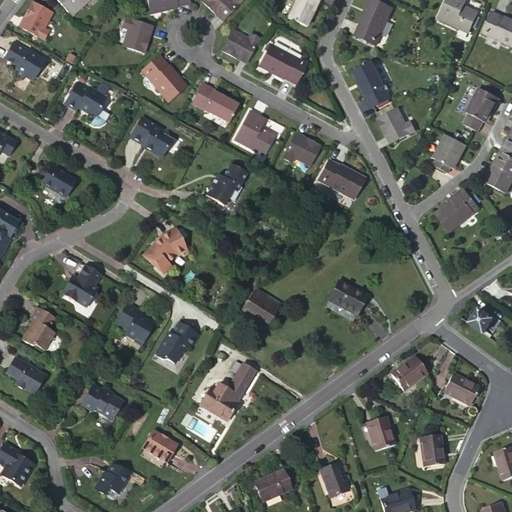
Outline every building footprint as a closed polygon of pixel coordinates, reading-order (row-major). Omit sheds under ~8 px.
[(52,0),(69,13),(79,0),(52,0)] [(139,0),(143,13),(183,0),(182,0),(139,0)] [(197,0),(196,1),(208,15),(210,13),(216,20),(237,1),(236,0),(197,0)] [(307,20),(315,0),(292,0),(283,21),(303,29),(307,20)] [(315,0),(307,20),(309,21),(317,0),(315,0)] [(376,0),(371,0),(355,36),(375,44),(392,7),(376,0)] [(443,0),(435,18),(465,32),(474,13),(467,10),(468,8),(460,4),(462,0),(443,0)] [(42,33),(51,18),(28,6),(20,21),(22,22),(17,31),(42,45),(47,36),(42,33)] [(216,20),(210,13),(208,15),(214,22),(216,20)] [(487,34),(511,45),(511,22),(496,15),(487,34)] [(115,33),(110,50),(134,58),(140,41),(137,40),(140,31),(113,22),(110,32),(115,33)] [(241,37),(226,28),(214,51),(230,59),(231,57),(239,62),(253,37),(244,32),(241,37)] [(24,56),(24,55),(6,45),(0,55),(0,63),(10,69),(8,73),(8,77),(15,77),(26,83),(32,72),(35,72),(39,64),(28,57),(27,58),(24,56)] [(254,66),(291,86),(301,67),(264,48),(254,66)] [(137,75),(165,106),(181,92),(153,61),(137,75)] [(357,80),(372,108),(390,99),(372,62),(353,71),(357,80)] [(357,80),(355,81),(369,109),(372,108),(357,80)] [(105,100),(88,91),(87,92),(76,85),(65,104),(77,111),(79,108),(83,110),(84,108),(87,110),(86,112),(94,117),(95,117),(97,116),(100,112),(99,110),(101,107),(105,100)] [(223,104),(224,102),(196,87),(195,89),(223,104)] [(469,114),(464,124),(478,132),(484,122),(486,123),(499,99),(479,88),(467,113),(469,114)] [(185,108),(222,127),(232,109),(223,104),(195,89),(185,108)] [(109,112),(101,107),(99,110),(100,112),(97,116),(95,117),(94,117),(90,123),(95,126),(100,125),(104,121),(109,112)] [(408,123),(400,108),(377,119),(385,135),(387,134),(392,143),(417,130),(413,121),(408,123)] [(246,113),(230,142),(260,157),(270,139),(264,136),(264,134),(257,130),(261,121),(246,113)] [(161,157),(170,141),(161,136),(159,131),(139,119),(128,138),(141,146),(146,149),(147,152),(157,158),(161,157)] [(0,151),(8,156),(16,143),(6,137),(0,133),(0,151)] [(511,133),(508,142),(506,140),(503,146),(511,151),(511,133)] [(466,145),(446,135),(434,158),(436,160),(433,166),(447,173),(451,167),(454,168),(466,145)] [(289,162),(304,170),(316,147),(300,139),(299,141),(291,136),(277,162),(286,166),(289,162)] [(511,151),(503,146),(500,152),(502,153),(495,165),(511,174),(511,151)] [(314,179),(351,198),(360,179),(324,160),(314,179)] [(208,188),(204,189),(206,193),(207,199),(209,203),(213,202),(222,207),(226,199),(230,201),(233,200),(240,188),(238,187),(245,174),(227,164),(220,178),(217,176),(211,187),(208,188)] [(486,183),(506,194),(511,181),(511,174),(495,165),(493,164),(490,171),(492,172),(486,183)] [(74,181),(50,167),(40,184),(64,198),(74,181)] [(211,187),(217,176),(215,175),(208,188),(211,187)] [(458,193),(460,195),(450,203),(435,214),(449,232),(480,209),(464,188),(458,193)] [(458,193),(448,201),(450,203),(460,195),(458,193)] [(4,234),(8,237),(9,234),(10,234),(11,233),(13,231),(13,230),(14,229),(14,228),(15,227),(15,226),(15,225),(16,224),(16,223),(17,221),(0,211),(0,250),(4,243),(0,241),(4,234)] [(151,250),(150,248),(142,256),(162,276),(169,268),(166,265),(174,257),(182,254),(184,257),(185,257),(179,245),(181,244),(175,231),(160,237),(154,243),(156,245),(151,250)] [(0,255),(10,238),(8,237),(4,234),(0,241),(4,243),(0,250),(0,255)] [(95,288),(78,279),(70,292),(70,293),(66,294),(64,292),(55,306),(80,321),(91,302),(88,300),(95,288)] [(363,295),(335,281),(326,300),(354,314),(363,295)] [(278,305),(253,289),(241,308),(266,323),(278,305)] [(142,320),(138,317),(140,313),(125,305),(114,323),(126,330),(123,335),(132,341),(131,342),(138,347),(152,324),(143,319),(142,320)] [(35,310),(28,321),(31,323),(29,326),(31,326),(29,329),(28,328),(20,342),(30,348),(34,347),(42,352),(48,342),(51,341),(50,338),(52,335),(46,331),(53,320),(35,310)] [(475,330),(485,337),(495,321),(480,312),(470,326),(475,330)] [(187,348),(195,336),(174,323),(168,334),(166,338),(165,338),(164,337),(154,354),(155,357),(161,361),(164,360),(171,364),(177,354),(178,354),(183,346),(187,348)] [(33,371),(32,370),(32,371),(27,369),(28,366),(13,358),(3,374),(15,381),(12,386),(23,392),(23,391),(31,395),(42,376),(33,371)] [(416,360),(394,377),(406,392),(427,375),(416,360)] [(234,374),(239,365),(234,362),(229,370),(234,374)] [(216,384),(212,390),(208,388),(198,405),(225,421),(235,404),(234,403),(253,371),(240,363),(239,365),(234,374),(225,390),(216,384)] [(479,395),(454,379),(444,395),(470,410),(479,395)] [(102,392),(91,385),(90,387),(101,394),(102,392)] [(91,410),(108,419),(114,410),(116,411),(121,402),(111,396),(110,393),(103,389),(102,392),(101,394),(90,387),(79,406),(85,410),(88,406),(92,409),(91,410)] [(382,419),(365,424),(374,451),(390,446),(382,419)] [(155,433),(145,451),(169,465),(179,448),(155,433)] [(435,437),(417,439),(423,471),(440,468),(439,464),(438,457),(435,437)] [(15,451),(3,444),(0,450),(0,464),(5,468),(5,469),(1,476),(20,487),(33,465),(21,459),(20,458),(19,460),(12,457),(15,451)] [(511,445),(499,451),(509,479),(511,478),(511,445)] [(23,456),(15,451),(12,457),(19,460),(20,458),(21,459),(23,456)] [(104,496),(108,489),(117,494),(129,475),(111,464),(106,473),(104,472),(94,490),(104,496)] [(22,488),(34,466),(33,465),(20,487),(22,488)] [(337,469),(317,474),(326,504),(345,498),(337,469)] [(257,489),(263,509),(265,509),(289,502),(293,500),(292,496),(287,480),(257,489)] [(402,486),(372,495),(377,511),(383,511),(407,505),(402,486)] [(509,511),(506,502),(487,508),(488,511),(509,511)]
